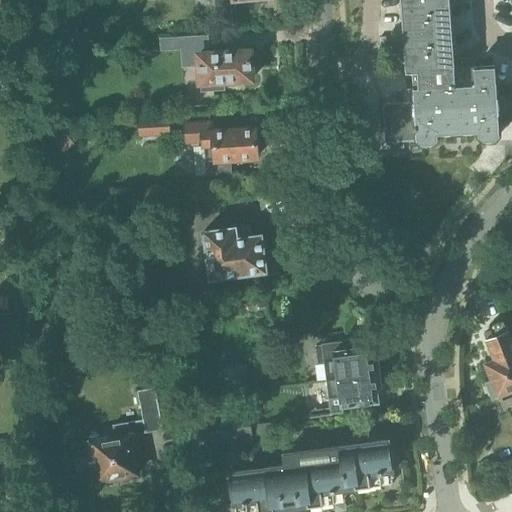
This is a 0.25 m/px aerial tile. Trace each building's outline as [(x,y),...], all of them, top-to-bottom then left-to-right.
[(213,0),(214,15),(237,13),(236,2),(257,0),(213,0)] [(439,138),(439,134),(478,132),(478,136),(484,140),(495,140),(499,135),(498,113),(500,113),(499,97),(497,97),(496,82),(495,82),(494,66),(455,68),(450,0),(401,0),(406,72),(412,72),(413,88),(413,89),(404,90),(405,102),(383,103),(386,148),(403,147),(403,141),(416,140),(422,145),(434,144),(439,138)] [(208,36),(161,39),(161,51),(198,49),(199,56),(195,56),(196,66),(200,66),(201,84),(202,92),(215,91),(215,92),(226,91),(225,86),(225,82),(253,80),(252,77),(255,74),(254,68),(252,66),(251,51),(249,52),(246,49),(240,50),(237,52),(222,53),(222,51),(209,52),(208,36)] [(27,131),(37,122),(31,116),(21,124),(27,131)] [(232,177),(231,163),(257,161),(256,142),(263,142),(262,128),(255,129),(255,128),(216,131),(215,120),(185,122),(186,145),(204,144),(206,179),(232,177)] [(170,136),(169,121),(139,123),(140,138),(170,136)] [(61,149),(63,147),(71,140),(65,133),(55,142),(61,149)] [(172,221),(188,219),(186,205),(170,207),(172,221)] [(166,261),(187,257),(183,226),(162,229),(166,261)] [(245,237),(244,226),(204,232),(210,279),(266,272),(261,235),(245,237)] [(511,341),(504,320),(488,326),(490,332),(484,335),(494,360),(485,364),(491,380),(486,382),(492,399),(511,391),(511,341)] [(327,380),(375,374),(371,346),(350,349),(349,341),(314,346),(316,365),(325,364),(327,380)] [(165,366),(167,389),(178,388),(176,364),(165,366)] [(375,374),(327,380),(330,408),(309,411),(310,417),(342,413),(341,407),(379,402),(375,374)] [(163,430),(155,387),(137,390),(143,420),(112,425),(115,438),(89,443),(96,483),(138,476),(131,435),(163,430)] [(209,414),(211,430),(251,425),(249,409),(209,414)] [(273,422),(251,425),(251,426),(253,441),(275,439),(273,422)] [(213,447),(253,442),(253,441),(251,426),(251,425),(211,430),(213,447)] [(393,471),(389,439),(285,452),(286,463),(229,471),(233,502),(235,502),(236,511),(255,511),(285,508),(284,504),(296,502),(297,507),(345,501),(344,489),(393,483),(391,471),(393,471)] [(3,465),(1,465),(0,465),(0,498),(3,498),(1,484),(5,483),(7,482),(8,481),(9,480),(10,479),(11,477),(12,476),(12,474),(11,472),(11,470),(10,469),(9,468),(8,467),(6,466),(4,465),(3,465)]
